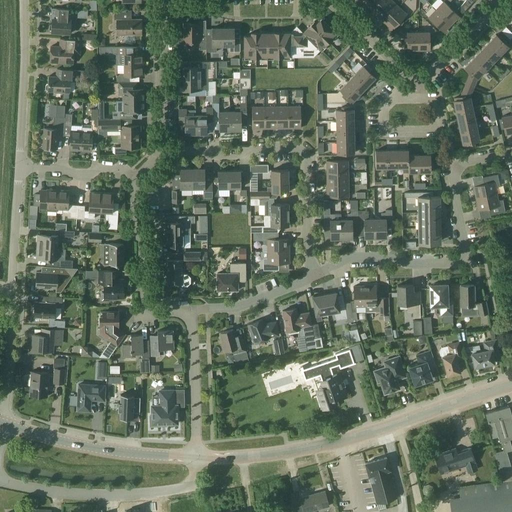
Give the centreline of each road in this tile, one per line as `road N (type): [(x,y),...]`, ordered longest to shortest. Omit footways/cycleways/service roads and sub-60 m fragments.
road 1 (tertiary): [(194,460),(304,449),(511,385)]
road 2 (residential): [(317,274),(348,258),(454,263),(464,249),(455,174),(461,163),(511,156)]
road 3 (residential): [(317,274),(307,251),(307,158),(300,147),(241,156),(164,152)]
road 4 (unclassified): [(6,423),(19,166)]
road 5 (residential): [(194,460),(184,489),(118,496),(0,480)]
road 6 (tertiary): [(6,423),(95,449),(194,460)]
road 7 (residential): [(190,310),(147,305),(135,220),(140,178)]
road 8 (unclassified): [(19,166),(25,0)]
road 9 (residential): [(164,152),(166,0)]
road 10 (residential): [(194,460),(190,310)]
road 11 (residential): [(419,98),(434,106),(438,129),(382,131),(382,109),(393,98)]
road 12 (residential): [(190,310),(237,307),(317,274)]
road 13 (residential): [(140,178),(130,170),(19,166)]
road 14 (residential): [(322,0),(418,77)]
